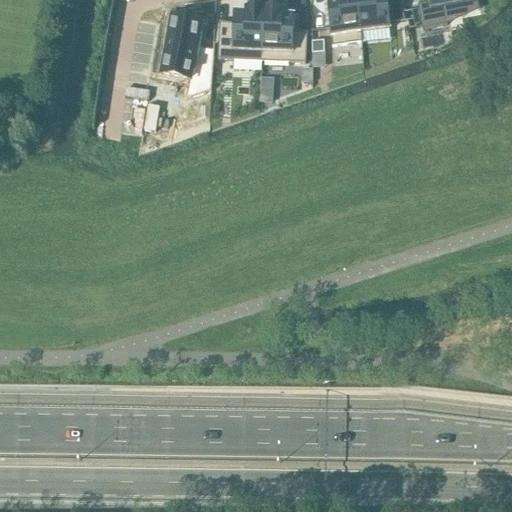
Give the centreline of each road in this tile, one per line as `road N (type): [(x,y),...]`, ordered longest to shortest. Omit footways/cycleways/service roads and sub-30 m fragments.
road 1 (primary): [(0,480),(511,486)]
road 2 (primary): [(511,444),(0,438)]
road 3 (residential): [(109,139),(130,2)]
